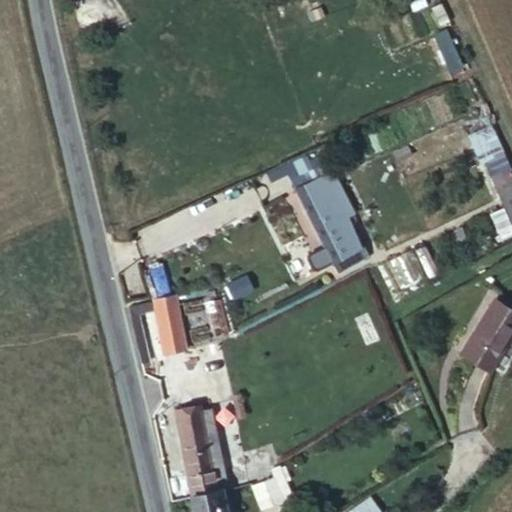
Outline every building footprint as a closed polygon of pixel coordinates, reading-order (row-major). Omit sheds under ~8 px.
[(462,65),(446,29),(434,35),(449,71),(462,65)] [(329,170),(327,168),(336,164),(331,152),(288,172),(294,186),(329,170)] [(359,249),(345,217),(352,213),(331,171),(296,189),(325,247),(309,255),(308,259),(313,269),(317,270),(333,263),(339,274),(370,256),(364,246),(359,249)] [(511,236),(511,225),(504,207),(491,213),(490,214),(502,240),(503,240),(511,236)] [(253,290),(247,276),(229,284),(234,298),(253,290)] [(186,350),(175,296),(155,300),(165,353),(186,350)] [(489,371),(511,333),(511,309),(496,300),(463,354),(489,371)] [(177,416),(202,411),(201,405),(176,409),(177,416)] [(229,490),(212,409),(202,411),(177,416),(192,495),(222,489),(223,491),(229,490)] [(271,471),(267,454),(245,460),(250,479),(271,471)] [(277,486),(286,482),(279,467),(271,471),(250,479),(262,509),(283,500),(277,486)] [(292,496),(286,482),(277,486),(283,500),(292,496)] [(233,511),(229,490),(223,491),(222,489),(192,495),(192,497),(195,511),(233,511)] [(348,511),(381,511),(372,497),(348,511)]
